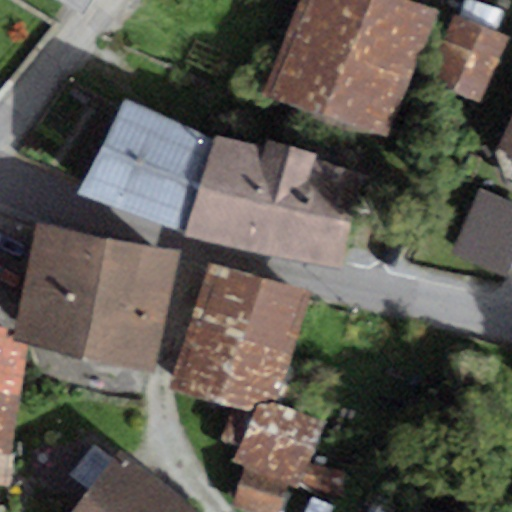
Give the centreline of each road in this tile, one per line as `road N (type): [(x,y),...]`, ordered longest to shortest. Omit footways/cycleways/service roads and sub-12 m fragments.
road 1 (tertiary): [(511,319),(202,246),(0,176)]
road 2 (residential): [(0,133),(109,0)]
